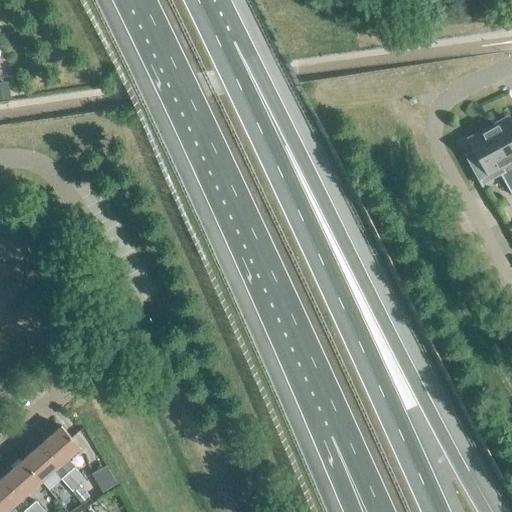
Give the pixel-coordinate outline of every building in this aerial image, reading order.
[(0,81),(0,97),(9,97),(7,81),(0,81)] [(511,127),(506,116),(488,126),(511,169),(511,127)] [(480,184),(500,173),(511,195),(511,194),(511,169),(488,126),(468,137),(474,149),(467,152),(464,154),(480,184)] [(40,442),(79,485),(85,479),(66,457),(79,446),(60,425),(40,442)] [(53,469),(61,478),(72,491),(79,485),(40,442),(21,459),(40,480),(53,469)] [(21,496),(40,480),(21,459),(2,475),(21,496)] [(100,490),(110,484),(101,467),(91,473),(100,490)] [(0,477),(0,511),(3,511),(21,496),(2,475),(0,477)] [(79,485),(72,491),(80,501),(87,495),(79,485)] [(34,511),(45,511),(35,500),(29,506),(34,511)]
